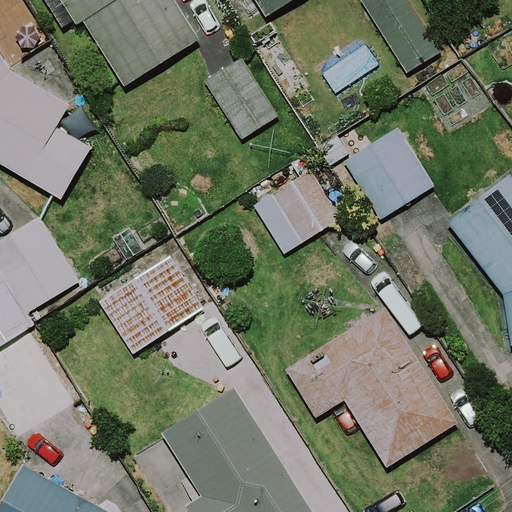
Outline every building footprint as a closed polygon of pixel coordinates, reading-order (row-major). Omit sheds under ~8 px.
[(16,0),(0,0),(0,171),(56,203),(87,147),(55,130),(68,106),(4,70),(44,47),(16,0)] [(193,43),(165,0),(56,0),(73,27),(82,22),(122,87),(193,43)] [(290,0),(246,0),(259,20),(290,0)] [(435,56),(400,0),(362,0),(356,4),(400,76),(435,56)] [(306,90),(281,51),(262,63),(288,102),(306,90)] [(271,121),(239,67),(203,88),(235,143),(271,121)] [(392,133),(342,165),(378,222),(429,189),(392,133)] [(340,220),(312,172),(269,197),(297,246),(340,220)] [(511,176),(509,173),(439,219),(493,295),(496,344),(511,342),(511,176)] [(76,283),(35,220),(0,242),(0,342),(29,324),(24,316),(76,283)] [(202,311),(168,258),(95,305),(128,357),(202,311)] [(451,428),(383,313),(281,373),(310,420),(342,401),(382,469),(451,428)] [(66,410),(27,347),(0,363),(0,425),(12,444),(66,410)] [(302,511),(227,392),(159,435),(198,497),(176,511),(302,511)] [(100,511),(24,466),(0,505),(0,511),(100,511)]
